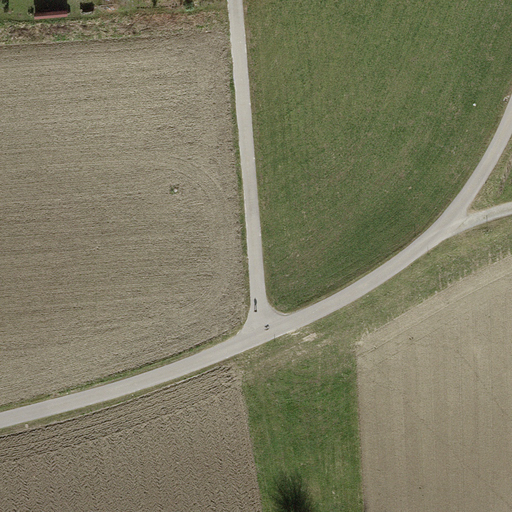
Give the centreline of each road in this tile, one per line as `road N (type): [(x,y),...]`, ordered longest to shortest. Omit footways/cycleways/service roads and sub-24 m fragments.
road 1 (unclassified): [(511,112),(446,228),(358,290),(262,336),(0,428)]
road 2 (track): [(262,336),(234,0)]
